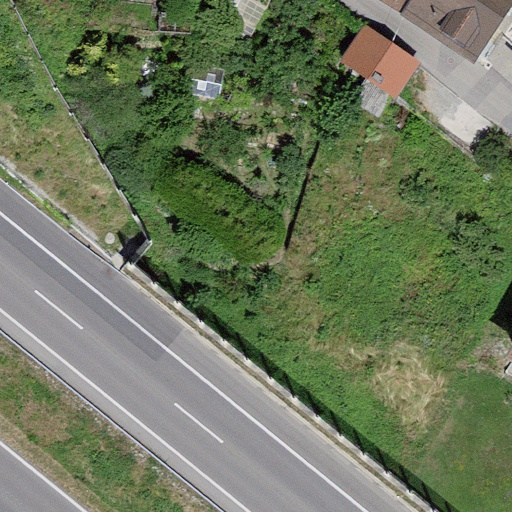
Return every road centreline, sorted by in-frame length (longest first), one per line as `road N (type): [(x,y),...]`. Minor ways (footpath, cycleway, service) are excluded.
road 1 (motorway): [(312,511),(0,258)]
road 2 (residential): [(511,119),(349,0)]
